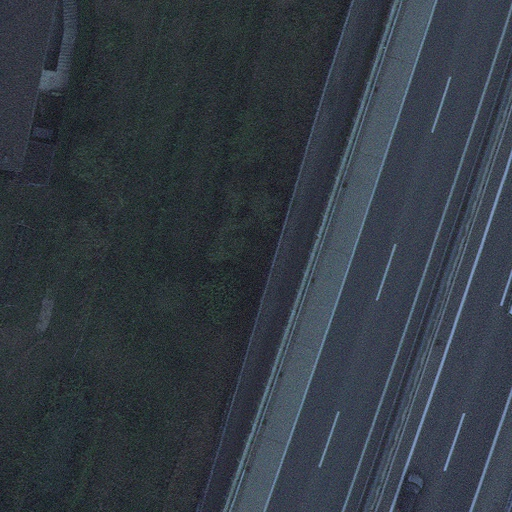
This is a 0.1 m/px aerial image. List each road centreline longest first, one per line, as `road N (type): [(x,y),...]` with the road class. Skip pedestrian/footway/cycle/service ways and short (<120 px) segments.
road 1 (motorway): [(473,0),(302,511)]
road 2 (motorway): [(428,511),(511,263)]
